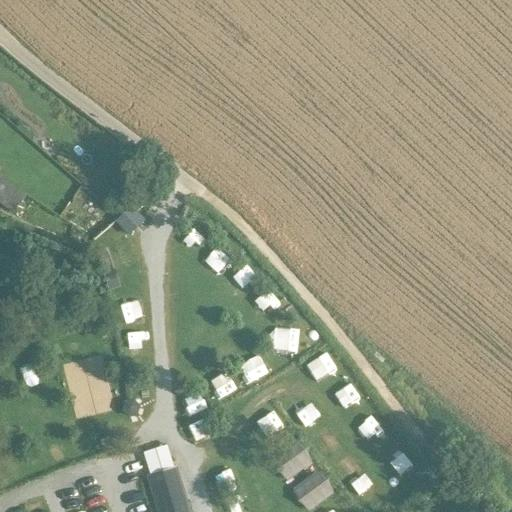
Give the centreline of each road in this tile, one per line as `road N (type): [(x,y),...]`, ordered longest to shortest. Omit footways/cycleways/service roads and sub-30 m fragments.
road 1 (track): [(199,193),(340,336),(468,511)]
road 2 (unclassified): [(0,37),(199,193)]
